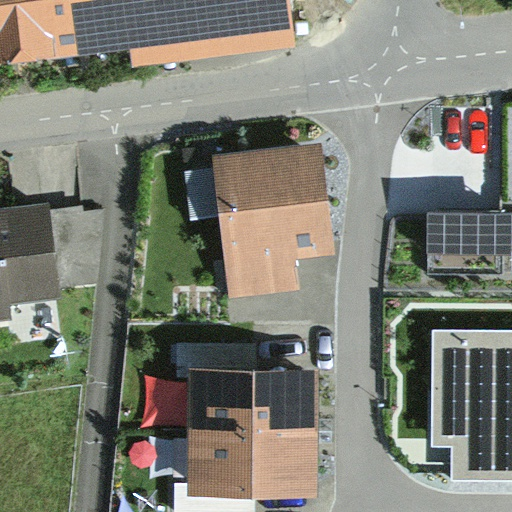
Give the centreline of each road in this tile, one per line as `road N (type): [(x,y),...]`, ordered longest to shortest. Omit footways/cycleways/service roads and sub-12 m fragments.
road 1 (residential): [(449,511),(398,511),(367,495),(357,475),(355,353),(384,71)]
road 2 (residential): [(90,511),(120,240),(113,109)]
road 3 (residential): [(113,109),(384,71)]
road 4 (residential): [(384,71),(511,59)]
